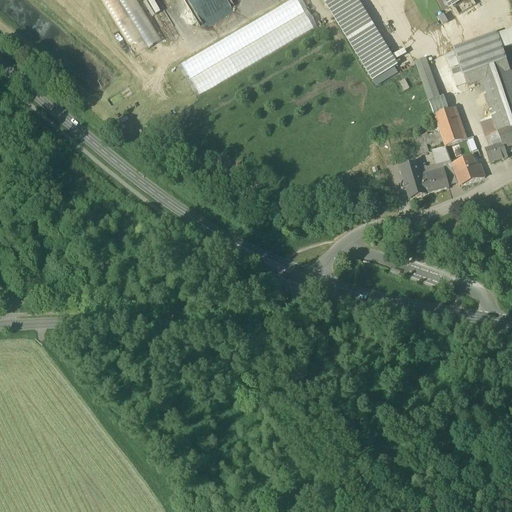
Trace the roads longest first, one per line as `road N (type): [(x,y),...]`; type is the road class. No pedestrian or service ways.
road 1 (tertiary): [(0,63),(195,222),(314,280)]
road 2 (residential): [(0,325),(247,332),(273,324),(314,280)]
road 3 (residential): [(314,280),(344,244),(372,229),(441,211),(511,175)]
road 4 (tertiary): [(314,280),(511,323)]
